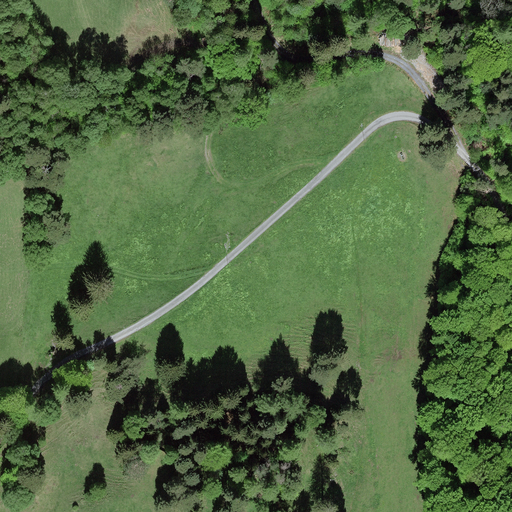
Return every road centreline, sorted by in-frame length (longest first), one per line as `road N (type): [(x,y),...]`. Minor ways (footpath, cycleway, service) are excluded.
road 1 (track): [(511,229),(482,176),(438,131),(417,117),(382,119),(222,264),(34,390),(0,433)]
road 2 (track): [(511,157),(483,146),(461,152),(425,90),(398,62),(283,48),(256,0)]
